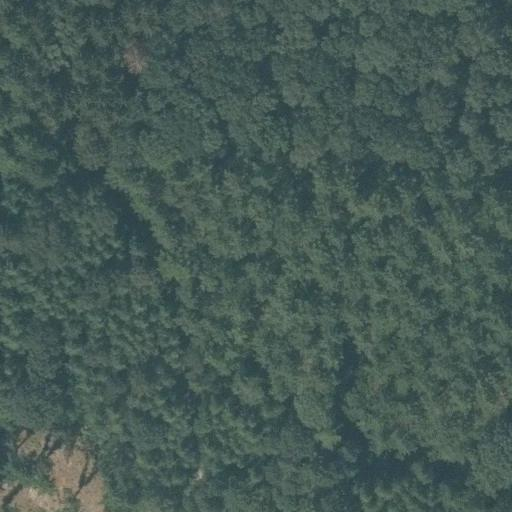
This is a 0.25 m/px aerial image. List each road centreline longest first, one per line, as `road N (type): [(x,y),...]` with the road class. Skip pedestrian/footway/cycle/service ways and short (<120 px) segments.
road 1 (track): [(208,511),(176,322),(144,232),(94,158),(159,0)]
road 2 (track): [(0,71),(55,131),(94,158),(129,151),(511,160)]
